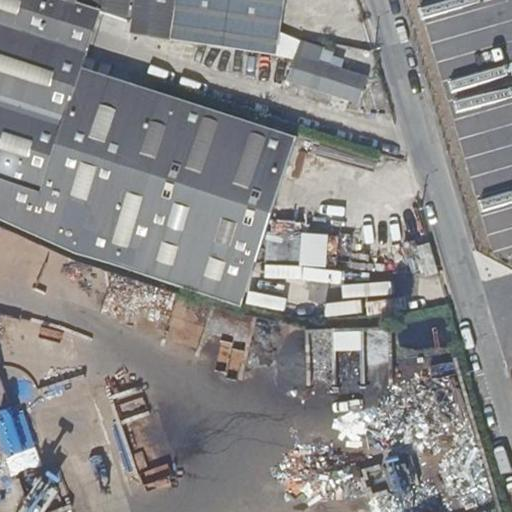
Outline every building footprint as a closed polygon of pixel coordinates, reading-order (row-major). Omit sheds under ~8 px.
[(101,13),(101,0),(0,0),(0,219),(16,228),(171,286),(254,309),(268,265),(277,234),(305,144),(272,133),(277,118),(219,100),(214,115),(91,77),(110,15),(101,13)] [(182,0),(101,0),(101,13),(110,15),(133,18),(130,35),(178,41),(182,0)] [(185,0),(181,42),(280,55),(287,0),(185,0)] [(304,56),(295,86),(366,105),(374,74),(304,56)] [(277,234),(268,265),(280,268),(290,238),(277,234)] [(390,291),(371,296),(376,311),(394,306),(390,291)] [(322,304),(302,304),(302,316),(323,315),(322,304)]
